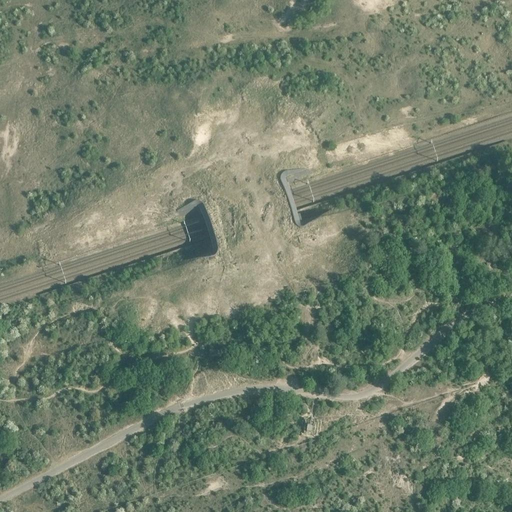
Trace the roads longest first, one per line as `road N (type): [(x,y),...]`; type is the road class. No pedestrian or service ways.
road 1 (unknown): [(0,400),(47,400),(73,388),(97,393),(153,356),(200,344),(237,343),(320,363),(393,361),(425,305),(451,300),(468,277),(511,251)]
road 2 (track): [(42,0),(0,190)]
